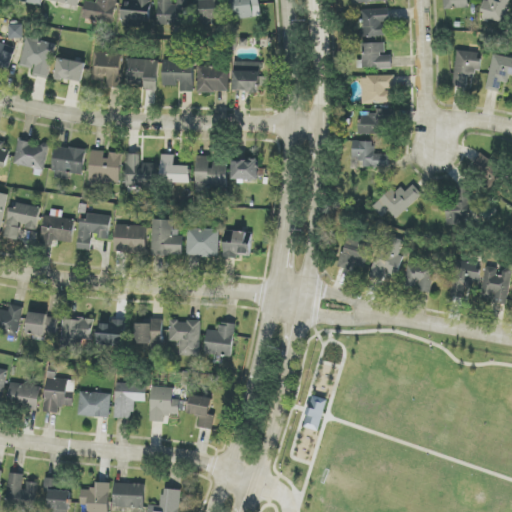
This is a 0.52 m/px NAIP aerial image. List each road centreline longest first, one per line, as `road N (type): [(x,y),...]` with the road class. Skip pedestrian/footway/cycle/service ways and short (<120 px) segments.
road 1 (residential): [(0,100),(91,118),(325,125)]
road 2 (residential): [(0,269),(277,296)]
road 3 (residential): [(0,438),(204,460),(261,482)]
road 4 (secondary): [(288,0),(293,123),(286,237)]
road 5 (secondary): [(277,296),(247,426),(216,511)]
road 6 (residential): [(431,155),(424,0)]
road 7 (residential): [(359,312),(511,339)]
road 8 (secondary): [(261,482),(295,358)]
